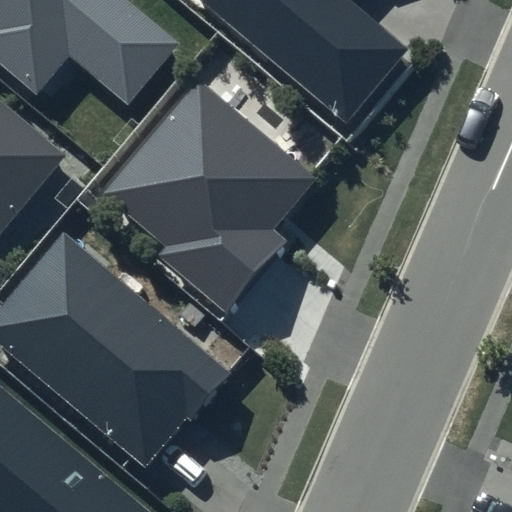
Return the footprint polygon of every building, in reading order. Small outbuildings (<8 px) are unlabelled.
[(178,44),(126,0),(0,0),(0,68),(35,98),(70,57),(126,105),(178,44)] [(208,0),(348,117),(407,47),(350,0),(208,0)] [(311,179),(197,80),(101,190),(163,243),(154,254),(224,314),(286,242),(269,227),(311,179)] [(0,233),(65,158),(0,102),(0,233)] [(231,373),(66,231),(0,307),(0,343),(147,470),(231,373)] [(147,511),(0,385),(0,511),(147,511)]
